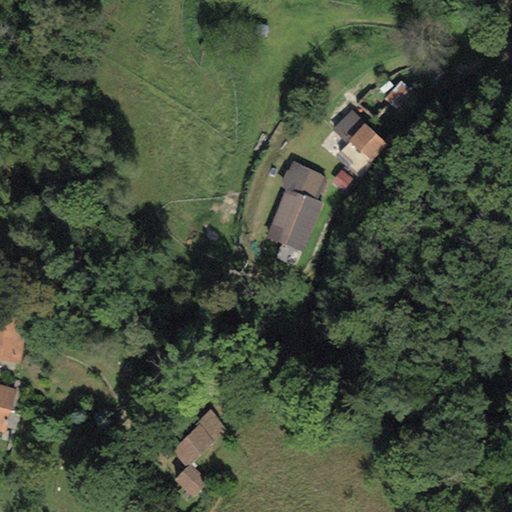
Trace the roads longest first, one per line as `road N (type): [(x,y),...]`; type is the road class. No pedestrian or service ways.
road 1 (track): [(99,511),(146,425),(277,363),(361,191),(437,104),(511,64)]
road 2 (track): [(290,28),(395,18),(511,51)]
